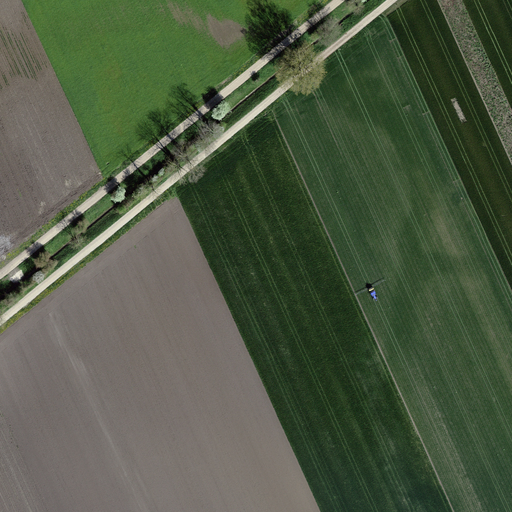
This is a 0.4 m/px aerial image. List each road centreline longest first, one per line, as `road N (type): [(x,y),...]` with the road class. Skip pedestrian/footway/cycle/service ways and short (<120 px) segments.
road 1 (track): [(343,41),(0,323)]
road 2 (track): [(346,0),(0,278)]
